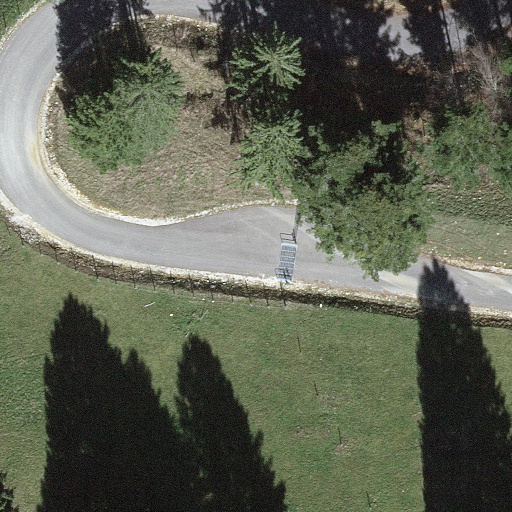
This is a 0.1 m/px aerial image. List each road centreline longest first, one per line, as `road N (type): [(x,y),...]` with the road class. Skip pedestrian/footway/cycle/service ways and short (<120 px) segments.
road 1 (unclassified): [(102,0),(41,40),(11,108),(19,172),(47,208),(153,246),(511,291)]
road 2 (unclassified): [(507,0),(471,24),(411,37),(209,0)]
